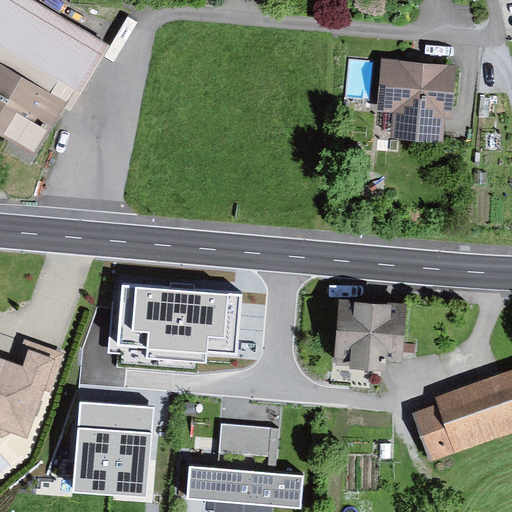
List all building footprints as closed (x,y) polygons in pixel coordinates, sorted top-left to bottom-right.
[(0,0),(0,70),(65,110),(71,114),(111,50),(28,0),(0,0)] [(458,68),(381,61),(376,114),(395,116),(393,141),(442,145),(444,122),(453,123),(458,68)] [(65,110),(0,70),(0,142),(33,162),(65,110)] [(242,296),(122,286),(117,347),(147,349),(146,358),(206,364),(207,354),(237,357),(242,296)] [(411,292),(339,287),(335,345),(348,346),(348,355),(386,357),(386,352),(407,353),(411,292)] [(19,360),(0,353),(0,428),(2,429),(9,427),(11,423),(28,429),(44,386),(53,389),(67,350),(27,336),(19,360)] [(438,399),(412,408),(430,457),(511,427),(511,364),(436,392),(438,399)] [(154,408),(80,403),(73,493),(147,498),(154,408)] [(270,425),(222,421),(220,449),(269,453),(270,425)] [(280,425),(270,425),(269,453),(268,466),(277,466),(280,425)] [(268,466),(190,459),(187,491),(216,494),(274,499),(300,501),(303,469),(277,466),(268,466)] [(272,511),(274,499),(216,494),(213,511),(272,511)]
